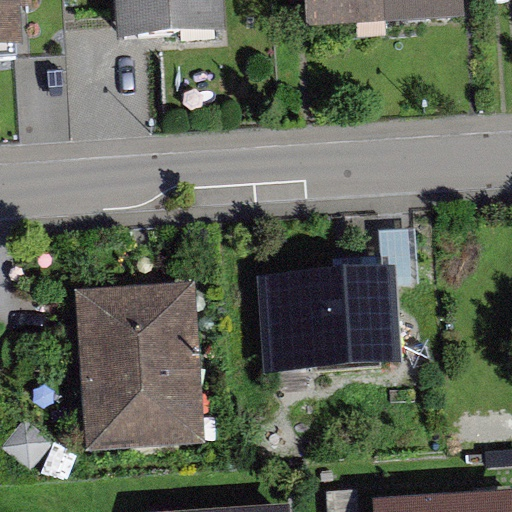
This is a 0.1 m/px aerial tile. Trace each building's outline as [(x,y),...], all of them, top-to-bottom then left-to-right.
[(0,0),(0,66),(29,65),(24,0),(0,0)] [(233,0),(125,0),(129,53),(237,45),(233,0)] [(392,0),(301,0),(302,9),(316,8),(318,33),(352,30),(351,22),(394,18),(392,0)] [(392,0),(394,18),(433,16),(433,24),(473,20),(471,0),(392,0)] [(420,367),(413,279),(272,290),(279,378),(420,367)] [(222,360),(217,291),(96,299),(107,454),(216,447),(210,361),(222,360)]
